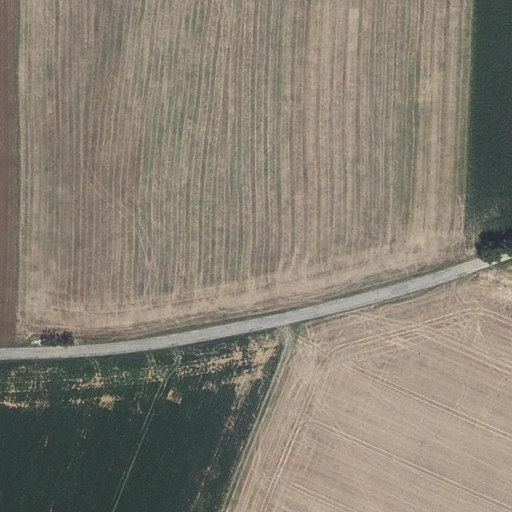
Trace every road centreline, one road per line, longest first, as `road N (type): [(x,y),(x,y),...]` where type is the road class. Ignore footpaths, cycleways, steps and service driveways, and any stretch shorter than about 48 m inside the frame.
road 1 (unclassified): [(511,253),(259,327),(84,354),(0,356)]
road 2 (track): [(303,316),(223,511)]
